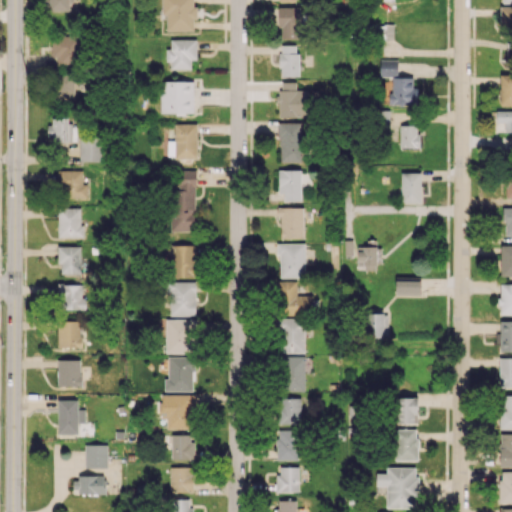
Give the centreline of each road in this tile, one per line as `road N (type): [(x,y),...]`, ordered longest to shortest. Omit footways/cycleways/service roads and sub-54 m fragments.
road 1 (residential): [(238,0),(235,511)]
road 2 (secondary): [(15,0),(13,511)]
road 3 (residential): [(461,0),(459,511)]
